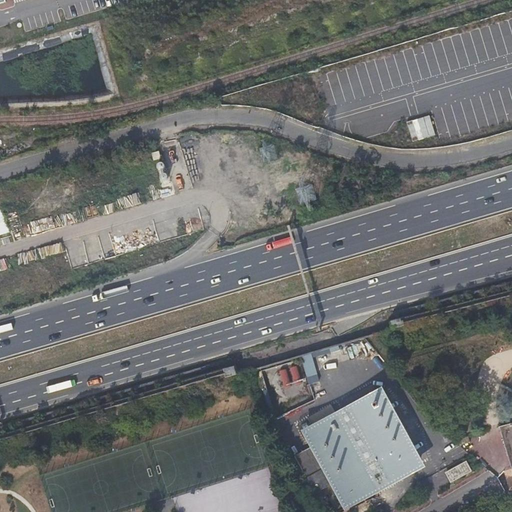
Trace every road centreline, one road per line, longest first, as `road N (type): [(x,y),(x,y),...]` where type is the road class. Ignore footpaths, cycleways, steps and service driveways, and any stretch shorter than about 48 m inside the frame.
road 1 (motorway): [(511,189),(0,343)]
road 2 (motorway): [(0,402),(511,254)]
road 3 (unclassified): [(511,144),(430,163),(388,159),(271,120),(201,114),(0,171)]
road 4 (unknown): [(386,511),(389,497),(433,458),(383,374),(369,373),(299,415)]
